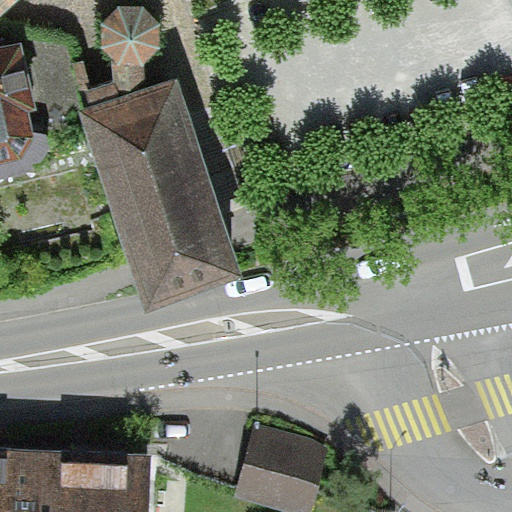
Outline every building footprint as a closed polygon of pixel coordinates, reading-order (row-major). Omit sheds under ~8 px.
[(0,0),(0,15),(16,0),(0,0)] [(103,24),(103,48),(115,59),(120,62),(143,64),(145,63),(161,48),(161,25),(144,6),(119,7),(103,24)] [(0,173),(0,171),(0,162),(25,158),(38,165),(52,141),(34,131),(30,112),(37,110),(23,42),(0,47),(0,173)] [(90,107),(81,111),(136,272),(148,308),(243,275),(230,235),(178,79),(147,88),(145,63),(143,64),(120,62),(115,59),(114,83),(86,93),(90,107)] [(253,421),(233,497),(288,511),(313,511),(332,443),(253,421)] [(14,511),(16,450),(0,449),(0,511),(14,511)] [(149,511),(151,454),(16,450),(14,511),(149,511)]
